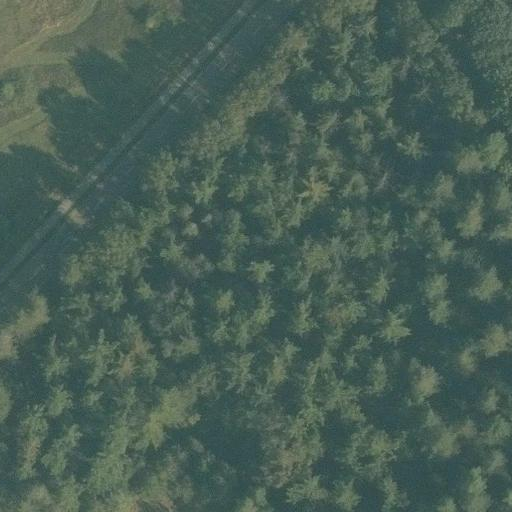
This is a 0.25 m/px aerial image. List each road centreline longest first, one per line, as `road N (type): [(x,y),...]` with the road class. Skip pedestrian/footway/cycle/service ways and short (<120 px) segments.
road 1 (secondary): [(0,317),(291,0)]
road 2 (unclassified): [(511,159),(406,0)]
